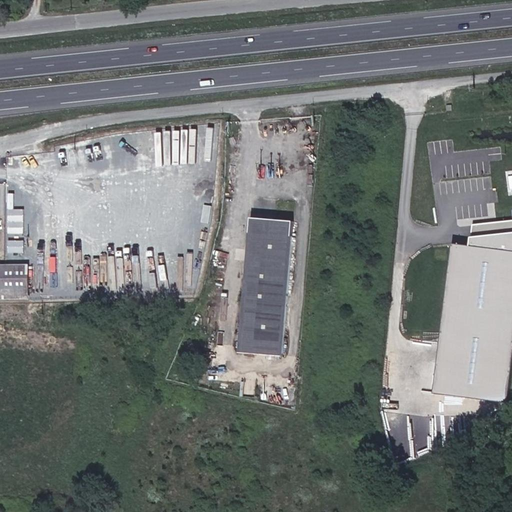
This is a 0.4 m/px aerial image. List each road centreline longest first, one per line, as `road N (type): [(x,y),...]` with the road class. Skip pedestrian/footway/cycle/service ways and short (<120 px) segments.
road 1 (unclassified): [(0,146),(99,120),(511,78)]
road 2 (trunk): [(0,100),(511,46)]
road 3 (trunk): [(511,16),(0,69)]
road 4 (unclassified): [(0,29),(303,0)]
road 5 (unknown): [(77,181),(108,235),(145,243),(168,232),(181,208),(178,188),(161,175),(109,164),(82,173)]
